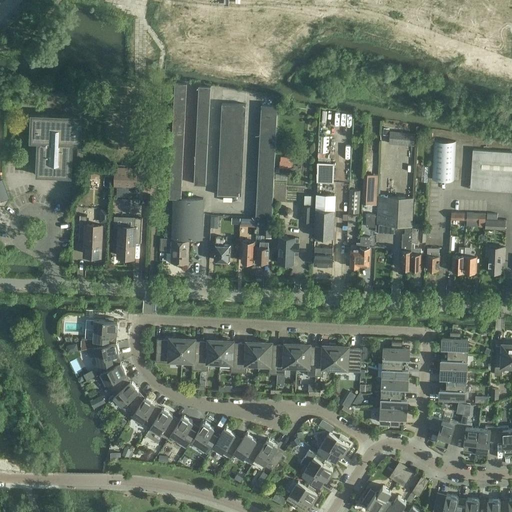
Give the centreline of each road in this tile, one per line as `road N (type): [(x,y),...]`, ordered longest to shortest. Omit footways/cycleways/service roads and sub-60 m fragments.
road 1 (residential): [(149,320),(417,333),(425,340),(419,455)]
road 2 (residential): [(150,289),(511,307)]
road 3 (residential): [(255,407),(196,402),(155,384),(131,336),(149,320)]
road 4 (residential): [(0,282),(150,289)]
road 5 (residential): [(246,511),(117,482)]
